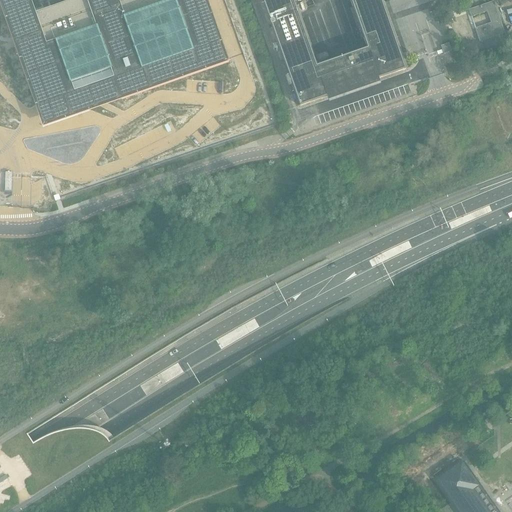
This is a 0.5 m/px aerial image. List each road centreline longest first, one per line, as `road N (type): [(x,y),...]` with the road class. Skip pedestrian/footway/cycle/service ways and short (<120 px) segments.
road 1 (primary): [(511,178),(396,219),(269,280),(0,442)]
road 2 (primary): [(14,511),(493,219)]
road 3 (unclassified): [(0,229),(45,226),(285,149),(473,77)]
road 4 (primary): [(344,263),(0,467)]
road 5 (primary): [(0,502),(304,311)]
road 6 (primary): [(304,311),(493,219)]
road 7 (primary): [(511,188),(344,263)]
